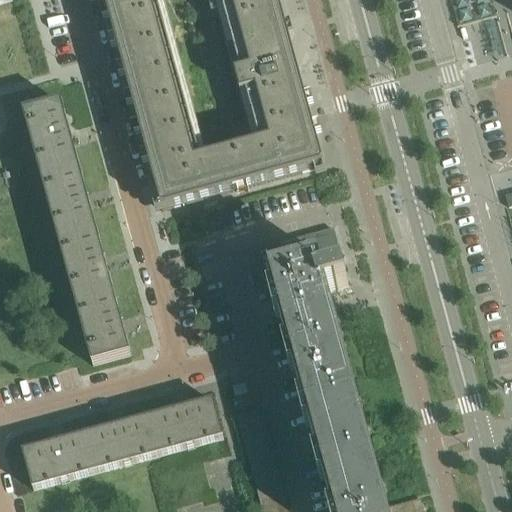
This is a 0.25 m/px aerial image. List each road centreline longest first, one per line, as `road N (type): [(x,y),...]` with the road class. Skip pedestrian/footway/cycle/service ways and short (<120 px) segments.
road 1 (tertiary): [(482,443),(359,0)]
road 2 (residential): [(177,373),(76,0)]
road 3 (residential): [(511,298),(428,0)]
road 4 (residential): [(0,423),(177,373)]
